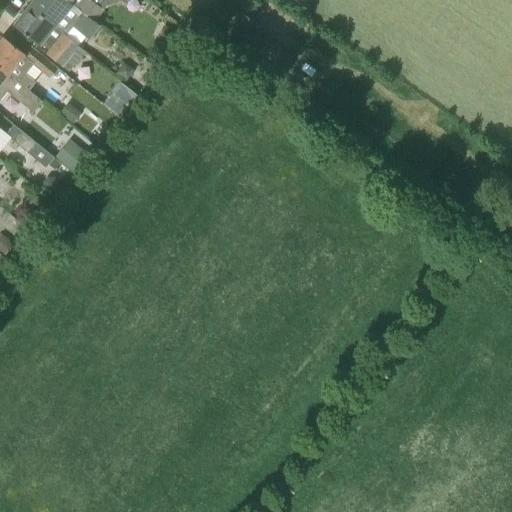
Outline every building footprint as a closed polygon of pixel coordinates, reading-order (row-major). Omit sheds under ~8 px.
[(98,26),(93,20),(71,4),(67,0),(32,0),(27,6),(63,35),(64,34),(71,26),(88,39),(98,26)] [(67,0),(71,4),(93,20),(102,9),(90,0),(67,0)] [(283,0),(298,11),(306,0),(283,0)] [(237,57),(253,35),(247,30),(253,21),(230,3),(213,24),(227,36),(220,45),(237,57)] [(85,52),(64,34),(63,35),(27,6),(13,24),(38,45),(40,43),(47,50),(45,53),(68,72),(74,65),(75,66),(85,52)] [(166,22),(158,42),(173,48),(181,28),(166,22)] [(0,68),(15,81),(27,91),(28,90),(35,82),(24,73),(32,65),(48,78),(57,68),(32,48),(24,57),(21,55),(22,53),(3,37),(0,39),(0,68)] [(122,62),(116,73),(127,80),(134,70),(122,62)] [(41,102),(27,91),(15,81),(0,68),(0,99),(6,91),(19,102),(32,112),(41,102)] [(128,106),(136,95),(120,82),(112,93),(128,106)] [(72,123),(80,113),(71,105),(68,103),(60,112),(63,115),(72,123)] [(54,158),(36,143),(13,125),(5,135),(28,153),(46,168),(54,158)] [(68,140),(54,157),(73,173),(87,155),(68,140)] [(37,211),(43,201),(30,193),(24,204),(37,211)] [(0,251),(4,255),(13,244),(4,236),(1,234),(0,234),(0,251)]
